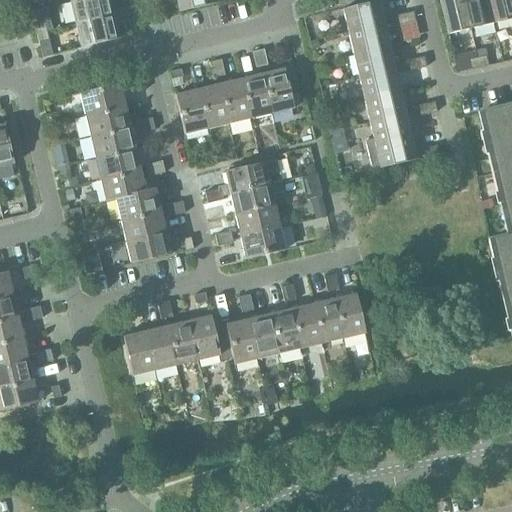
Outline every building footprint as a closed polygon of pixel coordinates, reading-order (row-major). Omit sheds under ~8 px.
[(78,0),(70,2),(75,25),(112,16),(107,0),(78,0)] [(214,0),(175,0),(179,13),(215,4),(214,0)] [(470,29),(463,0),(438,0),(447,35),(470,29)] [(487,0),(463,0),(470,29),(493,24),(487,0)] [(511,6),(510,0),(487,0),(493,24),(511,18),(511,6)] [(342,10),(348,32),(384,24),(379,1),(342,10)] [(413,12),(404,14),(406,24),(415,22),(413,12)] [(406,24),(404,14),(395,16),(398,26),(406,24)] [(112,16),(75,25),(81,48),(117,39),(112,16)] [(34,25),(36,34),(46,32),(44,23),(34,25)] [(348,32),(353,55),(389,46),(384,24),(348,32)] [(46,32),(36,34),(38,43),(39,47),(42,57),(52,55),(46,32)] [(316,41),(310,42),(311,49),(318,48),(316,41)] [(353,55),(358,78),(395,69),(389,46),(353,55)] [(252,53),(254,60),(265,58),(263,50),(252,53)] [(486,56),(477,58),(479,68),(488,66),(486,56)] [(424,57),(414,59),(417,69),(426,67),(424,57)] [(265,58),(254,60),(255,68),(267,66),(265,58)] [(479,68),(477,58),(468,60),(470,70),(479,68)] [(417,69),(414,59),(406,61),(408,71),(417,69)] [(209,63),(211,70),(222,68),(221,60),(209,63)] [(222,68),(211,70),(213,78),(224,76),(222,68)] [(182,77),(180,69),(169,72),(171,80),(182,77)] [(358,78),(364,100),(400,91),(395,69),(358,78)] [(284,70),(261,75),(270,114),(293,109),(284,70)] [(261,75),(239,80),(249,119),(270,114),(261,75)] [(134,80),(137,92),(145,90),(142,79),(134,80)] [(239,80),(218,85),(227,125),(249,119),(239,80)] [(79,93),(85,116),(124,106),(119,84),(79,93)] [(218,85),(197,90),(206,130),(227,125),(218,85)] [(206,130),(197,90),(174,95),(183,135),(206,130)] [(364,100),(369,123),(405,114),(400,91),(364,100)] [(434,102),(425,104),(428,114),(437,112),(434,102)] [(428,114),(425,104),(417,106),(419,116),(428,114)] [(511,105),(480,113),(480,114),(487,112),(511,216),(511,234),(491,240),(491,241),(498,239),(502,257),(496,258),(511,328),(511,105)] [(85,116),(90,137),(129,128),(124,106),(85,116)] [(365,141),(366,147),(411,137),(405,114),(369,123),(373,139),(365,141)] [(151,119),(144,120),(147,132),(154,130),(151,119)] [(147,132),(144,120),(136,122),(139,134),(147,132)] [(4,125),(0,125),(0,167),(13,165),(4,125)] [(90,137),(95,159),(134,149),(129,128),(90,137)] [(411,137),(366,147),(371,167),(379,165),(380,169),(416,160),(411,137)] [(426,148),(429,157),(439,155),(437,146),(426,148)] [(95,159),(100,180),(139,171),(134,149),(95,159)] [(229,194),(269,185),(281,182),(276,160),(224,172),(227,186),(212,190),(215,202),(222,200),(221,196),(229,194)] [(162,161),(154,163),(157,175),(164,173),(162,161)] [(157,175),(154,163),(146,165),(149,177),(157,175)] [(105,202),(115,200),(115,199),(144,192),(144,191),(139,171),(100,180),(105,202)] [(303,175),(309,218),(325,216),(320,173),(303,175)] [(229,194),(234,216),(274,206),(269,185),(229,194)] [(115,200),(120,220),(160,211),(154,188),(144,191),(144,192),(115,199),(115,200)] [(72,190),(64,192),(66,201),(74,200),(72,190)] [(212,190),(204,191),(207,204),(215,202),(212,190)] [(182,202),(174,204),(177,215),(185,213),(182,202)] [(177,215),(174,204),(166,205),(169,217),(177,215)] [(234,216),(239,237),(279,228),(274,206),(234,216)] [(120,220),(125,242),(165,232),(160,211),(120,220)] [(279,228),(239,237),(245,260),(284,251),(279,228)] [(230,231),(222,233),(225,245),(232,243),(230,231)] [(165,232),(125,242),(130,264),(170,255),(165,232)] [(225,245),(222,233),(214,235),(217,247),(225,245)] [(193,249),(190,238),(182,240),(185,251),(193,249)] [(102,269),(96,248),(81,253),(87,273),(102,269)] [(22,269),(25,280),(33,278),(30,267),(22,269)] [(0,273),(0,297),(12,295),(6,272),(0,273)] [(323,277),(325,285),(337,282),(335,274),(323,277)] [(337,282),(325,285),(327,293),(339,290),(337,282)] [(280,287),(282,295),(294,293),(292,285),(280,287)] [(193,296),(195,304),(206,301),(204,293),(193,296)] [(294,293),(282,295),(284,303),(296,300),(294,293)] [(355,294),(333,300),(342,339),(364,334),(355,294)] [(0,297),(0,319),(17,316),(12,295),(0,297)] [(237,298),(239,306),(251,303),(249,295),(237,298)] [(333,300),(311,305),(320,344),(342,339),(333,300)] [(157,304),(158,312),(170,309),(168,302),(157,304)] [(251,303),(239,306),(241,313),(253,310),(251,303)] [(311,305),(290,310),(299,349),(320,344),(311,305)] [(39,306),(32,308),(34,320),(42,318),(39,306)] [(34,320),(32,308),(24,310),(26,322),(34,320)] [(170,309),(158,312),(160,320),(172,317),(170,309)] [(290,310),(268,315),(278,354),(299,349),(290,310)] [(130,319),(128,311),(117,314),(119,322),(130,319)] [(268,315),(247,320),(256,359),(278,354),(268,315)] [(0,319),(0,342),(22,337),(17,316),(0,319)] [(210,316),(188,321),(197,361),(219,356),(220,360),(226,359),(219,327),(213,328),(210,316)] [(247,320),(219,327),(226,359),(232,357),(234,365),(256,359),(247,320)] [(188,321),(166,326),(176,366),(197,361),(188,321)] [(166,326),(145,332),(154,371),(176,366),(166,326)] [(145,332),(122,337),(132,376),(154,371),(145,332)] [(0,342),(0,365),(27,359),(22,337),(0,342)] [(49,349),(42,351),(44,363),(52,361),(49,349)] [(44,363),(42,351),(34,353),(37,364),(44,363)] [(0,365),(0,387),(32,380),(27,359),(0,365)] [(32,380),(0,387),(0,411),(37,403),(32,380)] [(50,387),(53,399),(61,397),(58,385),(50,387)] [(272,389),(264,391),(268,405),(276,403),(272,389)] [(261,390),(254,392),(257,402),(264,400),(261,390)]
